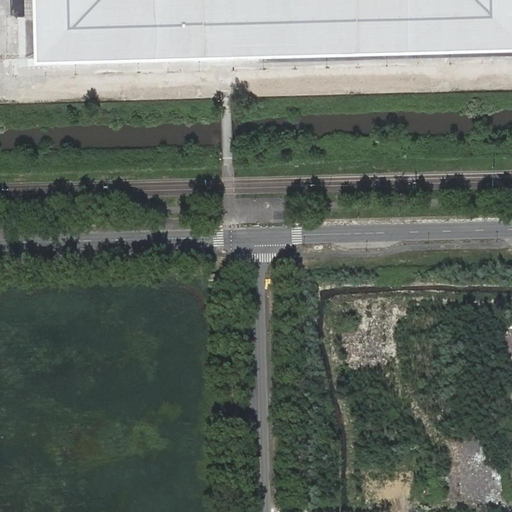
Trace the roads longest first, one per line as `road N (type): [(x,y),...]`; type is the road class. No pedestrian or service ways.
road 1 (residential): [(257,237),(263,511)]
road 2 (unclassified): [(257,237),(0,243)]
road 3 (unclassified): [(511,230),(257,237)]
